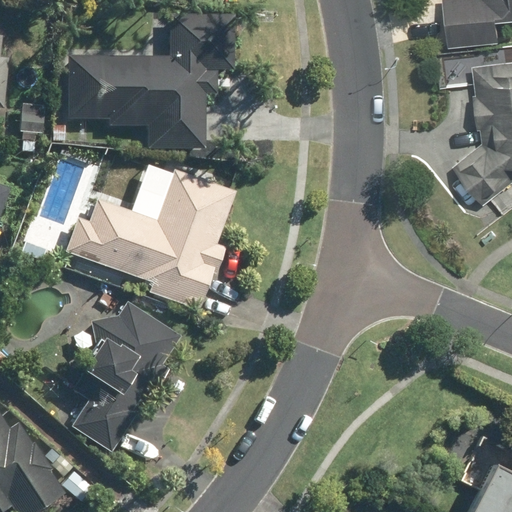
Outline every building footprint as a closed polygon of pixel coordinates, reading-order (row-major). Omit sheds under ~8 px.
[(511,0),(443,0),(446,43),(500,40),(498,15),(509,15),(511,14),(511,0)] [(222,29),(196,28),(179,27),(178,57),(167,56),(63,50),(59,116),(105,119),(105,124),(140,126),(139,148),(203,151),(206,99),(217,100),(220,59),(222,29)] [(0,34),(0,114),(4,115),(14,36),(0,34)] [(476,61),(481,141),(453,164),(481,198),(506,177),(506,163),(511,162),(511,47),(498,48),(499,59),(476,61)] [(67,255),(146,277),(143,288),(195,303),(198,292),(207,295),(238,187),(158,164),(144,213),(96,199),(90,219),(78,215),(67,255)] [(441,188),(429,197),(455,230),(467,221),(441,188)] [(113,318),(98,307),(77,337),(92,348),(66,385),(86,399),(67,427),(101,451),(180,340),(125,301),(113,318)] [(0,511),(6,511),(14,507),(18,511),(50,511),(65,500),(59,492),(0,415),(0,511)] [(480,487),(471,508),(469,511),(511,511),(511,452),(480,440),(463,480),(480,487)]
